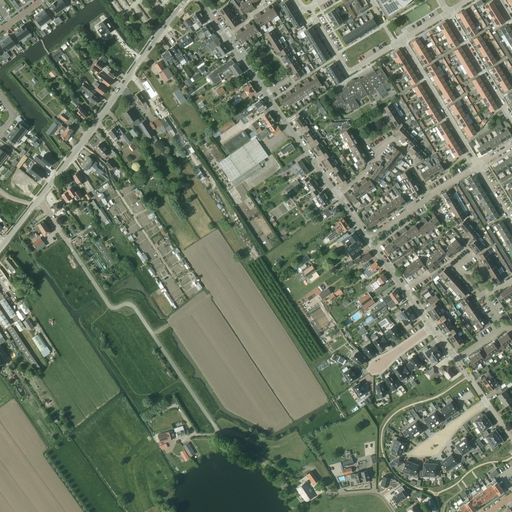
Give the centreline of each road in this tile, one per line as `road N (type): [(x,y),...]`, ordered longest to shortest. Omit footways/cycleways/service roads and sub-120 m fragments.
road 1 (tertiary): [(39,199),(186,0)]
road 2 (unclassified): [(393,511),(378,493),(331,494),(312,468),(288,474),(221,436)]
road 3 (residential): [(335,194),(225,36)]
road 4 (residential): [(477,165),(401,40)]
road 5 (residential): [(335,194),(391,139),(429,194)]
road 6 (residential): [(511,120),(446,13)]
